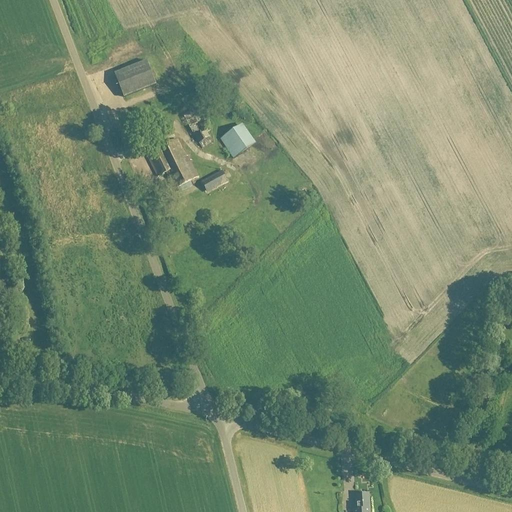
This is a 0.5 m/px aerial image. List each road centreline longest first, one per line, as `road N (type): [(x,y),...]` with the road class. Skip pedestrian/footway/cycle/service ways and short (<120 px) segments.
road 1 (unclassified): [(213,415),(52,0)]
road 2 (unclassified): [(511,493),(213,415)]
road 3 (unclassified): [(213,415),(0,382)]
